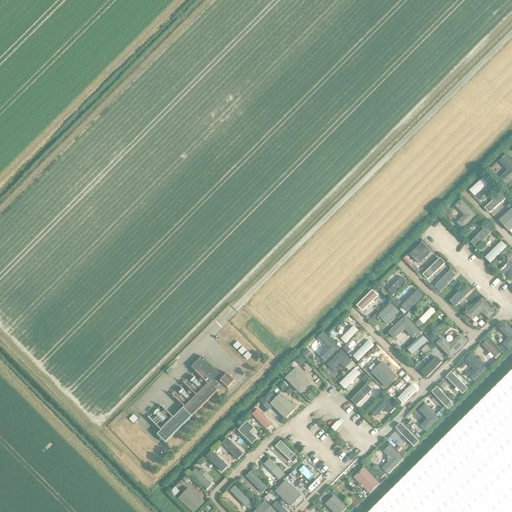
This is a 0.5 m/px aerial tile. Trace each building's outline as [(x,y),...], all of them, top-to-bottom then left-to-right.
[(507,171),(500,178),(506,185),(511,179),(511,163),(505,156),(499,162),(507,171)] [(475,196),(489,183),(484,178),(470,191),(475,196)] [(502,193),(484,209),(489,214),(507,198),(502,193)] [(475,217),(461,202),(455,208),(463,217),(456,224),(462,230),(475,217)] [(511,208),(498,221),(509,233),(511,229),(511,208)] [(479,244),(490,233),(486,229),(475,240),(479,244)] [(422,244),(410,256),(419,265),(431,253),(422,244)] [(505,248),(501,244),(488,257),(492,261),(505,248)] [(423,275),(427,280),(445,264),(440,259),(423,275)] [(507,278),(511,273),(511,264),(503,274),(507,278)] [(449,273),(436,287),(440,291),(454,278),(449,273)] [(393,296),(406,283),(402,279),(389,292),(393,296)] [(451,302),(455,306),(466,294),(462,290),(451,302)] [(376,298),(372,294),(359,306),(363,310),(376,298)] [(420,298),(416,294),(402,307),(407,312),(420,298)] [(481,313),(488,320),(495,314),(481,300),(466,315),(472,322),(481,313)] [(387,326),(400,313),(390,304),(378,316),(387,326)] [(423,325),(435,313),(431,309),(419,320),(423,325)] [(427,338),(448,318),(440,310),(419,330),(427,338)] [(394,341),(404,332),(412,339),(419,331),(405,317),(387,335),(394,341)] [(511,346),(511,330),(504,323),(497,330),(507,338),(501,344),(508,351),(511,346)] [(341,339),(345,343),(358,331),(354,327),(341,339)] [(317,340),(326,348),(318,357),(324,363),(339,349),(324,333),(317,340)] [(466,341),(459,335),(449,345),(443,338),(435,345),(449,358),(466,341)] [(406,350),(412,356),(428,342),(422,336),(406,350)] [(495,359),(500,354),(487,340),(481,346),(495,359)] [(368,341),(353,357),(358,362),(373,346),(368,341)] [(352,363),(341,352),(327,366),(332,372),(339,365),(344,370),(352,363)] [(435,357),(431,353),(418,366),(422,370),(435,357)] [(468,375),(474,382),(486,370),(471,355),(465,361),(473,370),(468,375)] [(165,444),(191,418),(223,385),(227,389),(234,381),(227,374),(223,378),(202,357),(191,368),(208,385),(157,436),(165,444)] [(371,373),(386,389),(397,378),(382,362),(371,373)] [(296,368),(285,379),(300,395),(311,384),(296,368)] [(360,374),(355,369),(339,384),(344,390),(360,374)] [(511,511),(511,369),(410,471),(449,511),(511,511)] [(462,395),(467,390),(451,374),(446,379),(462,395)] [(396,400),(401,405),(417,390),(412,385),(396,400)] [(358,403),(370,390),(366,386),(354,399),(358,403)] [(432,393),(448,410),(453,405),(437,388),(432,393)] [(296,409),(280,394),(270,405),(285,420),(296,409)] [(395,408),(385,397),(369,413),(374,418),(384,410),(389,415),(395,408)] [(438,420),(423,404),(418,412),(426,419),(418,428),(424,434),(438,420)] [(272,425),(258,410),(252,415),(266,430),(272,425)] [(395,430),(413,448),(418,443),(400,425),(395,430)] [(243,427),(239,431),(252,444),(256,440),(243,427)] [(242,455),(227,440),(223,444),(238,460),(242,455)] [(275,447),(293,463),(297,458),(280,442),(275,447)] [(403,459),(389,445),(383,451),(391,458),(381,468),(387,475),(403,459)] [(228,467),(211,452),(206,457),(222,473),(228,467)] [(279,481),(285,475),(270,459),(264,465),(279,481)] [(353,478),(370,495),(380,485),(364,468),(353,478)] [(196,469),(191,474),(207,490),(212,485),(196,469)] [(449,511),(410,471),(368,511),(449,511)] [(267,488),(251,472),(246,477),(262,493),(267,488)] [(291,507),(302,496),(286,481),(275,493),(291,507)] [(235,486),(230,491),(247,508),(252,503),(235,486)] [(189,488),(178,500),(191,511),(195,511),(204,502),(189,488)] [(325,505),(331,511),(343,511),(347,508),(335,496),(325,505)] [(255,511),(274,511),(265,502),(255,511)]
